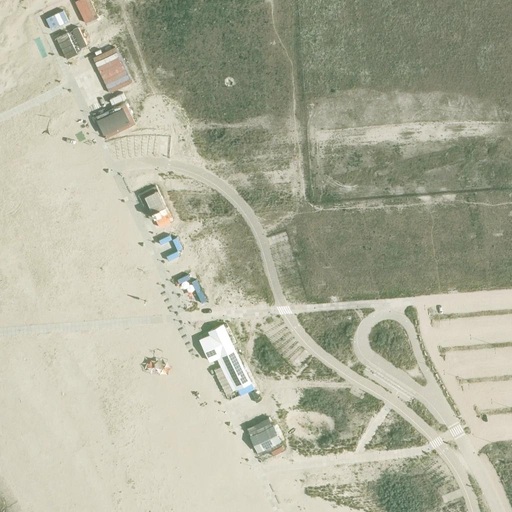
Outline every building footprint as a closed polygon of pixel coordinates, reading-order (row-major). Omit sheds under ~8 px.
[(90,0),(78,0),(76,1),(86,23),(99,17),(90,0)] [(51,30),(69,21),(64,10),(46,19),(51,30)] [(79,27),(73,30),(82,48),(87,45),(79,27)] [(68,32),(57,38),(67,59),(73,56),(74,56),(78,54),(68,32)] [(95,57),(93,57),(110,93),(112,92),(130,83),(132,82),(115,47),(113,48),(95,57)] [(136,124),(126,102),(96,116),(99,121),(103,118),(109,131),(105,133),(107,138),(136,124)] [(211,334),(200,340),(210,361),(221,356),(234,382),(248,375),(234,345),(223,324),(209,331),(211,334)] [(269,418),(247,428),(260,455),(282,445),(269,418)] [(283,446),(271,451),(273,455),(285,450),(283,446)]
